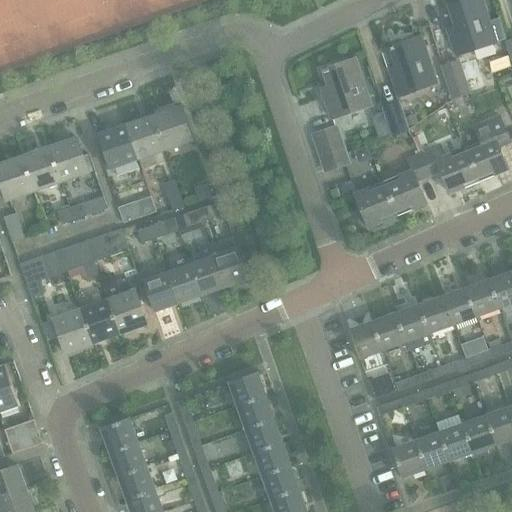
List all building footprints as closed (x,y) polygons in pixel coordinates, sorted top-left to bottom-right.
[(457,27),(449,30),(458,56),(496,43),(506,40),(499,20),(489,23),(481,0),(473,0),(451,8),(457,27)] [(399,96),(437,84),(422,39),(391,49),(398,69),(391,72),(399,96)] [(460,60),(440,66),(451,100),(471,94),(460,60)] [(334,118),(371,106),(356,61),(325,71),(332,92),(326,94),(334,118)] [(392,138),(410,132),(408,127),(405,117),(400,101),(382,107),(392,138)] [(166,151),(193,141),(181,106),(153,115),(166,151)] [(415,114),(405,117),(408,127),(418,123),(415,114)] [(140,160),(166,151),(153,115),(127,125),(140,160)] [(475,127),(481,142),(465,149),(479,183),(508,171),(499,148),(511,143),(501,116),(475,127)] [(418,123),(410,130),(414,136),(423,130),(418,123)] [(112,170),(140,160),(127,125),(100,134),(112,170)] [(326,171),(349,163),(337,126),(314,134),(326,171)] [(78,138),(50,148),(62,182),(90,172),(78,138)] [(440,147),(424,153),(419,142),(414,144),(420,155),(430,178),(442,173),(451,195),(479,183),(465,149),(444,157),(440,147)] [(367,146),(355,151),(358,158),(366,161),(372,158),(367,146)] [(35,191),(62,182),(50,148),(23,157),(35,191)] [(418,183),(430,178),(420,155),(408,160),(413,171),(383,183),(398,217),(427,205),(418,183)] [(0,178),(8,201),(35,191),(23,157),(0,165),(0,178)] [(370,228),(398,217),(383,183),(356,194),(370,228)] [(203,187),(195,189),(199,201),(207,199),(212,197),(211,194),(208,185),(203,187)] [(337,189),(330,192),(332,199),(340,197),(337,189)] [(185,207),(180,193),(167,197),(172,211),(185,207)] [(144,217),(157,212),(152,200),(139,204),(139,205),(123,210),(126,221),(144,216),(144,217)] [(76,220),(87,216),(82,204),(71,207),(76,220)] [(217,217),(213,205),(212,204),(199,209),(203,221),(217,217)] [(62,224),(76,220),(71,207),(58,212),(62,224)] [(189,226),(203,221),(199,209),(185,214),(189,226)] [(18,213),(5,218),(13,241),(26,237),(18,213)] [(165,221),(156,225),(160,237),(179,230),(174,217),(164,221),(165,221)] [(141,243),(160,237),(156,225),(137,231),(141,243)] [(122,229),(111,233),(118,254),(130,250),(122,229)] [(100,236),(107,258),(118,254),(111,233),(100,236)] [(107,258),(100,236),(89,240),(96,262),(107,258)] [(89,240),(78,244),(85,266),(96,262),(89,240)] [(215,256),(226,287),(249,279),(238,247),(225,252),(221,241),(211,244),(215,256)] [(74,270),(84,266),(85,266),(78,244),(67,248),(74,270)] [(67,248),(56,252),(63,274),(68,272),(74,270),(67,248)] [(56,252),(43,256),(51,278),(63,274),(56,252)] [(51,278),(43,256),(33,260),(40,281),(51,278)] [(215,256),(193,263),(203,295),(226,287),(215,256)] [(33,260),(21,264),(29,285),(40,281),(33,260)] [(96,262),(85,266),(84,266),(88,278),(100,274),(96,262)] [(193,263),(170,271),(181,303),(203,295),(193,263)] [(74,270),(68,272),(71,278),(81,275),(83,280),(88,278),(84,266),(74,270)] [(118,280),(123,294),(108,299),(121,335),(148,326),(135,287),(142,285),(142,287),(144,287),(137,268),(125,272),(127,277),(118,280)] [(157,311),(181,303),(170,271),(146,280),(157,311)] [(511,305),(511,272),(491,280),(501,309),(511,305)] [(501,309),(491,280),(468,289),(478,317),(501,309)] [(33,298),(44,294),(40,281),(29,285),(33,298)] [(478,317),(468,289),(444,297),(454,326),(478,317)] [(108,299),(92,304),(89,297),(79,301),(95,345),(121,335),(108,299)] [(454,326),(444,297),(421,305),(431,334),(454,326)] [(78,301),(81,308),(54,318),(60,336),(67,354),(95,345),(79,301),(78,301)] [(431,334),(421,305),(397,313),(407,342),(410,351),(433,343),(431,334)] [(374,321),(384,350),(407,342),(397,313),(374,321)] [(54,318),(41,322),(46,338),(47,340),(60,336),(54,318)] [(384,350),(374,321),(350,330),(360,359),(384,350)] [(491,349),(494,358),(511,351),(511,341),(502,345),(500,339),(488,343),(491,349)] [(466,358),(469,367),(494,358),(491,349),(466,358)] [(442,366),(445,375),(469,367),(466,358),(442,366)] [(511,360),(495,366),(498,374),(511,369),(511,360)] [(419,375),(422,384),(445,375),(442,366),(440,361),(416,370),(419,375)] [(7,363),(0,365),(0,411),(0,413),(21,405),(7,363)] [(471,375),(474,383),(498,374),(495,366),(471,375)] [(238,407),(267,397),(258,372),(229,383),(238,407)] [(419,375),(396,384),(399,392),(422,384),(419,375)] [(448,383),(451,391),(474,383),(471,375),(448,383)] [(425,391),(428,400),(451,391),(448,383),(425,391)] [(375,400),(399,392),(396,384),(387,387),(372,392),(375,400)] [(401,400),(404,408),(428,400),(425,391),(401,400)] [(246,431),(275,420),(267,397),(238,407),(246,431)] [(190,413),(185,398),(176,401),(185,426),(194,423),(190,413)] [(380,417),(404,408),(401,400),(386,405),(377,408),(380,417)] [(511,439),(511,414),(510,408),(486,416),(496,445),(511,439)] [(178,428),(173,413),(164,416),(169,431),(178,428)] [(496,445),(486,416),(463,425),(473,453),(496,445)] [(110,452),(139,441),(130,417),(101,427),(110,452)] [(14,453),(44,443),(35,419),(5,429),(14,453)] [(255,454),(284,444),(275,420),(246,431),(255,454)] [(194,423),(185,426),(193,449),(202,446),(194,423)] [(473,453),(463,425),(440,433),(450,461),(473,453)] [(178,428),(169,431),(178,454),(186,451),(178,428)] [(450,461),(440,433),(416,441),(426,470),(450,461)] [(118,475),(147,465),(139,441),(110,452),(118,475)] [(426,470),(416,441),(392,450),(402,478),(426,470)] [(263,478),(292,467),(284,444),(255,454),(263,478)] [(202,446),(193,449),(202,473),(211,470),(202,446)] [(186,451),(178,454),(186,478),(195,475),(186,451)] [(0,498),(27,489),(18,465),(0,471),(0,498)] [(127,499),(156,488),(147,465),(118,475),(127,499)] [(271,501),(300,491),(292,467),(263,478),(271,501)] [(211,470),(202,473),(210,497),(219,493),(211,470)] [(195,475),(186,478),(194,501),(203,498),(195,475)] [(131,511),(163,511),(164,511),(156,488),(127,499),(131,511)] [(0,511),(34,511),(35,511),(27,489),(0,498),(0,511)] [(275,511),(307,511),(300,491),(271,501),(275,511)] [(219,493),(210,497),(215,511),(225,511),(223,504),(231,501),(228,492),(219,493)] [(207,511),(203,498),(194,501),(198,511),(207,511)]
